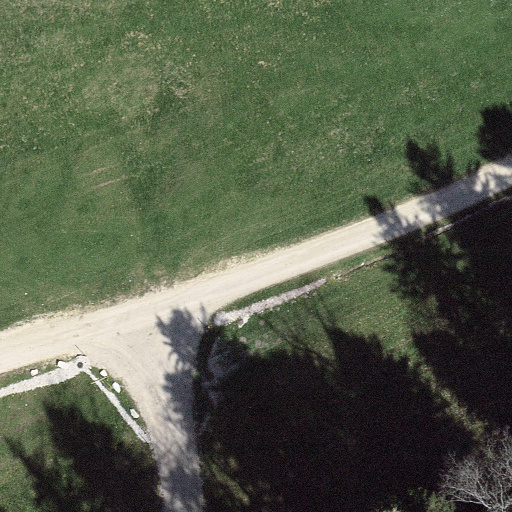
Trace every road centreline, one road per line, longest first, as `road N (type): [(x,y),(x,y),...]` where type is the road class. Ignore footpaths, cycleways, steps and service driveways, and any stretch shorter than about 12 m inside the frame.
road 1 (track): [(511,169),(153,316),(0,357)]
road 2 (track): [(153,316),(181,511)]
